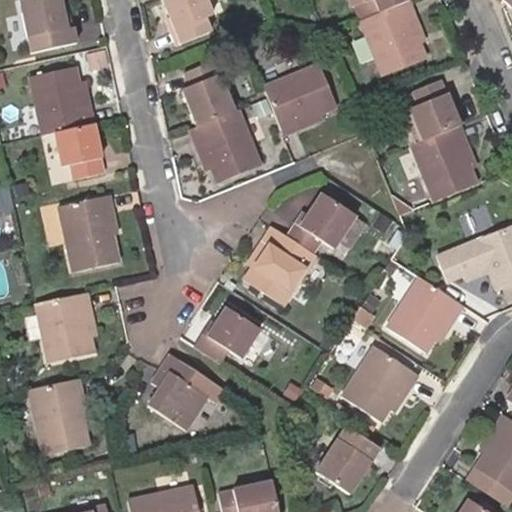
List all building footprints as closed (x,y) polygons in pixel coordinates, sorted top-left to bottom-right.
[(63,31),(60,17),(56,0),(16,0),(24,40),(38,37),(41,52),(73,44),(70,29),(63,31)] [(203,0),(161,0),(178,44),(208,32),(203,18),(209,16),(203,0)] [(376,0),(373,0),(369,2),(354,7),(359,22),(362,20),(381,13),(376,0)] [(373,0),(376,0),(381,13),(411,1),(410,0),(368,0),(369,2),(373,0)] [(511,0),(498,0),(511,13),(511,0)] [(381,13),(362,20),(384,75),(428,59),(422,43),(415,25),(420,23),(411,1),(381,13)] [(67,15),(60,17),(63,31),(70,29),(67,15)] [(415,25),(422,43),(427,41),(420,23),(415,25)] [(196,127),(232,112),(211,60),(182,72),(188,87),(180,90),(196,127)] [(266,98),(281,136),(299,129),(296,123),(318,115),(335,108),(317,63),(260,86),(266,98)] [(51,135),(91,127),(87,110),(80,112),(75,86),(71,68),(26,79),(38,138),(51,135)] [(411,108),(423,141),(461,126),(442,80),(413,92),(418,105),(411,108)] [(82,85),(75,86),(80,112),(87,110),(82,85)] [(196,127),(187,130),(194,147),(198,145),(208,168),(214,183),(258,168),(235,111),(232,112),(196,127)] [(412,146),(435,202),(479,184),(472,168),(463,146),(468,144),(461,126),(423,141),(412,146)] [(101,174),(91,127),(51,135),(58,169),(66,167),(69,181),(101,174)] [(463,146),(472,168),(477,166),(468,144),(463,146)] [(292,223),(283,236),(311,255),(320,242),(330,249),(351,217),(318,195),(305,216),(298,227),(292,223)] [(115,263),(109,235),(106,236),(101,216),(109,214),(105,196),(54,208),(68,273),(115,263)] [(483,208),(461,216),(467,230),(488,222),(483,208)] [(299,212),(292,223),(298,227),(305,216),(299,212)] [(106,236),(109,235),(114,233),(109,214),(101,216),(106,236)] [(482,265),(484,271),(493,292),(511,284),(511,224),(449,250),(435,255),(445,279),(459,274),(461,279),(476,274),(474,267),(482,265)] [(283,236),(269,227),(259,243),(264,246),(249,267),(241,281),(279,306),(312,256),(311,255),(283,236)] [(378,254),(386,258),(394,247),(386,242),(378,254)] [(264,246),(259,243),(244,264),(249,267),(264,246)] [(398,251),(394,248),(388,257),(392,260),(398,251)] [(476,274),(484,271),(482,265),(474,267),(476,274)] [(460,304),(417,275),(383,326),(421,352),(431,337),(444,317),(449,320),(460,304)] [(84,294),(33,305),(33,306),(45,364),(90,355),(87,338),(82,314),(88,312),(84,294)] [(373,310),(360,301),(349,318),(361,327),(373,310)] [(199,333),(190,346),(218,365),(226,353),(237,360),(256,330),(222,308),(211,325),(204,336),(199,333)] [(444,317),(431,337),(435,341),(449,320),(444,317)] [(206,321),(199,333),(204,336),(211,325),(206,321)] [(398,386),(404,390),(414,375),(370,346),(338,394),(376,420),(387,404),(398,386)] [(190,373),(165,357),(155,373),(146,385),(150,388),(139,406),(179,433),(201,400),(211,408),(221,393),(190,373)] [(80,398),(77,381),(23,393),(37,458),(86,448),(80,419),(75,420),(72,400),(80,398)] [(393,407),(404,390),(398,386),(387,404),(393,407)] [(84,418),(80,398),(72,400),(75,420),(80,419),(84,418)] [(511,418),(500,411),(490,428),(494,430),(481,451),(473,466),(511,491),(511,418)] [(343,427),(334,440),(341,444),(350,431),(343,427)] [(494,430),(490,428),(477,448),(481,451),(494,430)] [(346,495),(376,449),(350,431),(341,444),(334,440),(314,471),(346,495)] [(55,464),(36,468),(38,476),(56,472),(55,464)] [(511,491),(473,466),(464,479),(505,505),(511,494),(511,491)] [(273,511),(267,481),(214,493),(218,511),(273,511)] [(194,511),(189,485),(124,500),(126,511),(194,511)] [(487,511),(464,497),(454,511),(487,511)]
